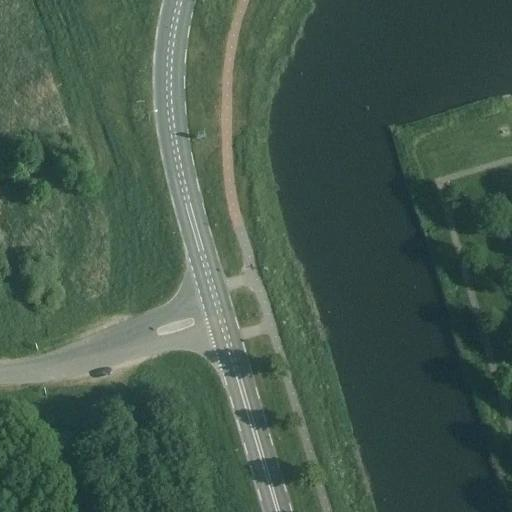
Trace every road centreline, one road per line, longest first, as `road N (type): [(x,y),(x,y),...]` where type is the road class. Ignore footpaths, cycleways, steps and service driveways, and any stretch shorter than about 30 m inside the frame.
road 1 (secondary): [(212,293),(172,125),(177,3)]
road 2 (secondary): [(277,511),(226,341)]
road 3 (track): [(118,346),(166,511)]
road 4 (tertiary): [(0,375),(56,370),(136,340)]
